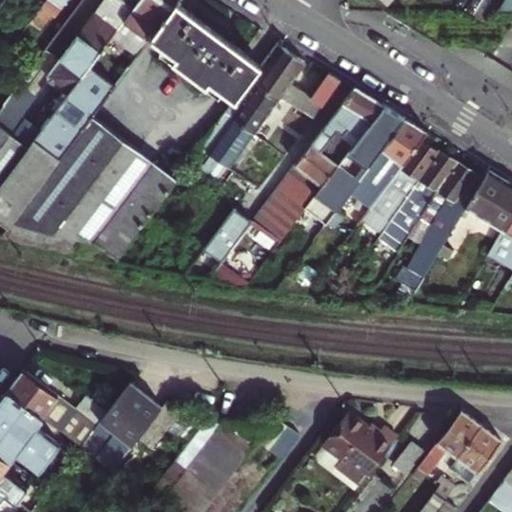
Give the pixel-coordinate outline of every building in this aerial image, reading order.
[(49,0),(60,8),(65,0),(49,0)] [(132,6),(136,0),(123,0),(127,2),(117,16),(122,20),(132,6)] [(175,0),(136,0),(132,6),(145,16),(129,37),(136,43),(133,48),(137,51),(151,34),(175,0)] [(236,94),(250,75),(260,62),(223,34),(227,29),(221,24),(215,20),(211,25),(180,0),(175,0),(151,34),(174,52),(171,56),(205,83),(209,78),(233,98),(236,94)] [(48,73),(48,79),(68,94),(40,129),(36,135),(61,153),(67,144),(92,111),(116,80),(107,74),(91,62),(116,29),(93,11),(48,73)] [(279,45),(255,80),(272,92),(285,102),(300,113),(304,116),(334,74),(321,66),(307,85),(293,75),(302,61),(291,53),(279,45)] [(116,80),(132,59),(124,53),(107,74),(116,80)] [(250,75),(236,94),(259,110),(265,101),(272,92),(255,80),(250,75)] [(26,117),(40,129),(68,94),(48,79),(22,114),(19,118),(23,121),(26,117)] [(352,85),(321,125),(331,133),(343,133),(352,140),(380,102),(361,90),(352,85)] [(233,98),(223,111),(246,126),(259,110),(236,94),(233,98)] [(337,160),(289,225),(298,231),(321,199),(334,209),(339,203),(403,117),(391,110),(380,102),(352,140),(337,160)] [(177,173),(92,111),(67,144),(61,153),(36,135),(29,143),(15,133),(0,123),(0,232),(27,239),(114,260),(145,217),(177,173)] [(246,126),(223,111),(211,128),(231,142),(230,144),(232,146),(240,135),(246,126)] [(359,217),(419,136),(424,130),(413,123),(403,117),(339,203),(358,218),(359,217)] [(289,225),(337,160),(321,148),(331,133),(321,125),(320,127),(307,144),(301,152),(251,220),(278,240),(289,225)] [(220,161),(232,146),(230,144),(231,142),(211,128),(198,145),(206,151),(214,157),(220,161)] [(359,217),(379,232),(436,151),(438,149),(428,143),(419,136),(359,217)] [(418,216),(455,160),(446,154),(438,149),(436,151),(379,232),(376,235),(397,250),(418,216)] [(214,157),(206,151),(194,167),(202,173),(214,157)] [(220,161),(214,157),(202,173),(212,180),(223,164),(220,161)] [(455,160),(418,216),(432,224),(429,229),(432,230),(411,267),(425,275),(456,220),(464,207),(465,205),(482,176),(468,168),(455,160)] [(472,210),(501,227),(504,229),(511,216),(511,182),(502,177),(486,168),(482,176),(465,205),(472,210)] [(465,205),(464,207),(456,220),(464,224),(472,210),(465,205)] [(251,220),(233,207),(204,248),(221,260),(251,220)] [(511,267),(511,216),(504,229),(501,227),(486,253),(511,267)] [(248,280),(221,260),(207,280),(244,285),(248,280)] [(287,272),(274,289),(301,293),(318,271),(305,262),(293,278),(287,272)] [(511,269),(503,285),(511,290),(511,288),(511,269)] [(7,390),(66,435),(80,445),(102,415),(105,412),(91,400),(82,414),(23,370),(15,380),(7,390)] [(126,433),(146,408),(122,389),(105,412),(102,415),(126,433)] [(0,400),(0,453),(7,459),(11,461),(25,442),(48,460),(66,435),(7,390),(0,400)] [(154,414),(147,423),(161,433),(169,424),(189,441),(195,432),(207,417),(186,400),(179,411),(164,401),(154,414)] [(207,417),(195,432),(207,441),(163,499),(180,511),(201,511),(205,508),(214,496),(222,485),(231,474),(240,461),(250,449),(259,436),(271,420),(225,414),(214,407),(207,417)] [(146,408),(126,433),(134,440),(147,423),(154,414),(146,408)] [(259,436),(272,446),(291,421),(278,411),(271,420),(259,436)] [(362,483),(398,436),(384,425),(379,431),(371,424),(369,426),(352,413),(349,411),(323,444),(341,458),(336,464),(362,483)] [(458,412),(418,465),(429,473),(447,452),(456,458),(479,427),(471,421),(458,412)] [(291,421),(272,446),(279,451),(284,455),(303,430),(291,421)] [(479,427),(456,458),(476,473),(500,442),(489,434),(479,427)] [(272,446),(259,436),(250,449),(269,464),(279,451),(272,446)] [(423,452),(411,443),(394,466),(405,475),(423,452)] [(357,489),(362,483),(336,464),(341,458),(323,444),(318,452),(319,460),(357,489)] [(260,476),(269,464),(250,449),(240,461),(260,476)] [(0,488),(6,493),(31,511),(36,503),(21,492),(26,486),(1,468),(7,459),(0,453),(0,488)] [(456,458),(446,471),(466,487),(476,473),(456,458)] [(260,476),(240,461),(231,474),(250,489),(260,476)] [(511,469),(502,482),(511,489),(511,469)] [(250,489),(231,474),(222,485),(241,500),(250,489)] [(440,480),(416,511),(453,511),(454,511),(442,501),(452,489),(440,480)] [(500,511),(511,511),(511,489),(502,482),(488,502),(500,511)] [(222,485),(214,496),(233,511),(241,500),(222,485)] [(214,496),(205,508),(209,511),(232,511),(233,511),(214,496)]
